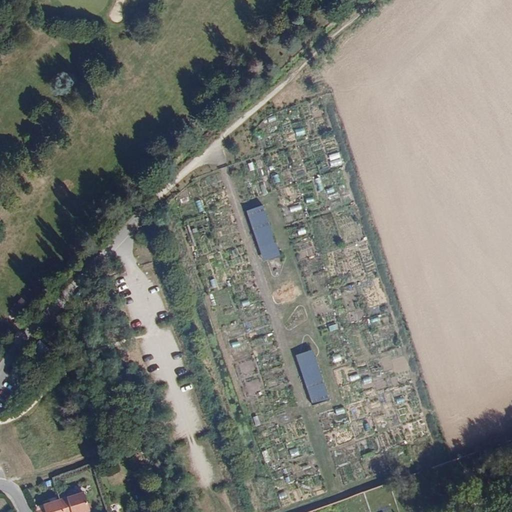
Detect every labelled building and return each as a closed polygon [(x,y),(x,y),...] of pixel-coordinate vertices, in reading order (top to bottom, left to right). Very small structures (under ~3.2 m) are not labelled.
[(309,145),(299,147),(302,158),(312,156),(309,145)] [(290,207),(291,213),(302,210),(301,204),(290,207)] [(264,207),(248,212),(264,261),(279,256),(264,207)] [(20,316),(29,301),(21,296),(12,311),(20,316)] [(314,352),(298,357),(314,406),(330,401),(314,352)] [(338,419),(347,417),(345,407),(336,409),(338,419)] [(82,493),(56,501),(60,511),(83,511),(88,510),(82,493)] [(42,510),(33,511),(60,511),(56,501),(41,505),(42,510)]
